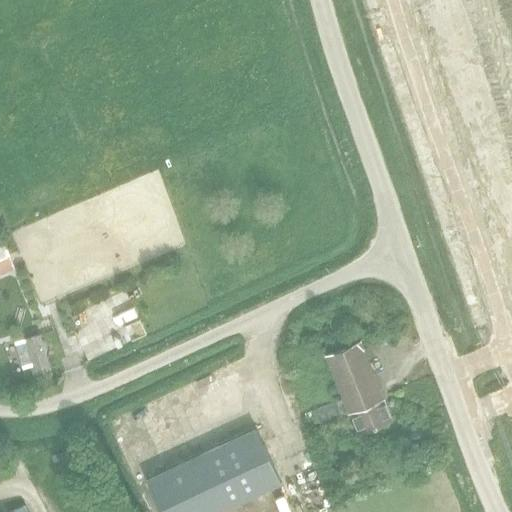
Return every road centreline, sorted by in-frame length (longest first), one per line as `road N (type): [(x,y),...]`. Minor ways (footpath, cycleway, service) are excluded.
road 1 (tertiary): [(0,410),(80,394),(402,250)]
road 2 (tertiary): [(497,511),(402,250)]
road 3 (tertiary): [(402,250),(307,0)]
